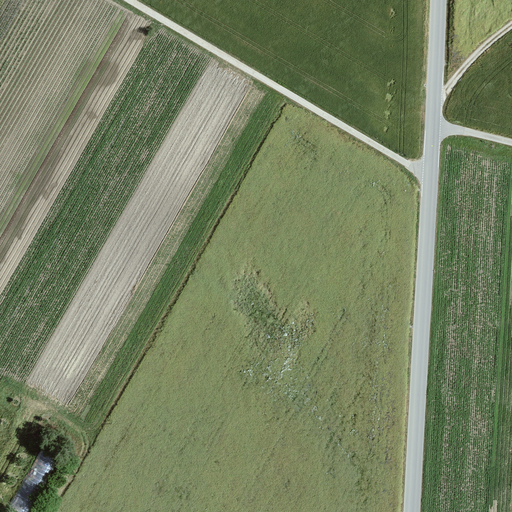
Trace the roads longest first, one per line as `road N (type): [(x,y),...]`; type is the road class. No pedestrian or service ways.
road 1 (tertiary): [(440,0),(413,511)]
road 2 (track): [(434,177),(132,0)]
